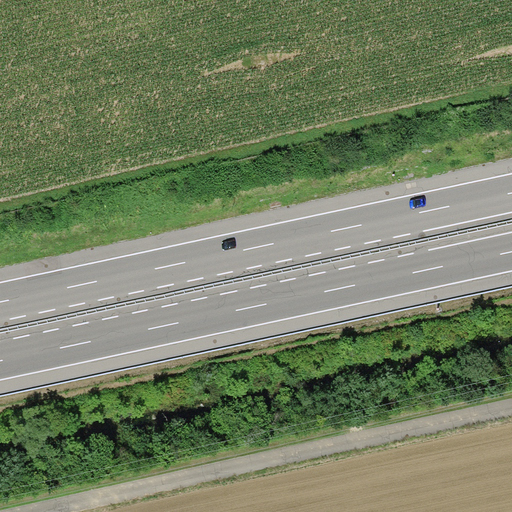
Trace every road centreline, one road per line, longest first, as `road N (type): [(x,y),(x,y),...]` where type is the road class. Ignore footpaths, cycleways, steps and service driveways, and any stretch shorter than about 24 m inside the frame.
road 1 (motorway): [(0,361),(511,252)]
road 2 (motorway): [(511,191),(0,300)]
road 3 (track): [(29,511),(511,409)]
